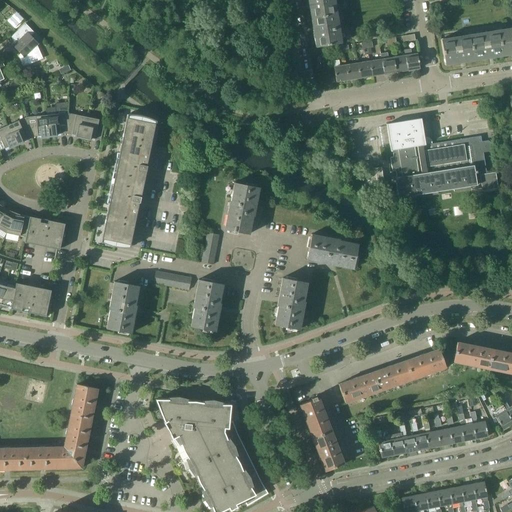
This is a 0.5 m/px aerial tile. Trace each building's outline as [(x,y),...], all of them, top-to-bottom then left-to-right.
[(308,0),(311,18),(337,14),(334,0),(308,0)] [(337,14),(311,18),(316,47),(341,43),(337,14)] [(33,61),(33,63),(35,62),(35,61),(43,58),(36,44),(38,43),(31,36),(34,33),(25,23),(17,31),(21,40),(14,46),(21,53),(19,56),(23,66),(33,61)] [(511,27),(498,30),(502,56),(511,54),(511,27)] [(473,60),(502,56),(498,30),(469,35),(473,60)] [(445,65),(473,60),(469,35),(440,39),(445,65)] [(408,70),(412,69),(412,70),(419,69),(419,68),(420,68),(417,54),(412,54),(411,49),(404,50),(405,56),(408,70)] [(380,54),(381,59),(382,59),(384,74),(388,73),(389,74),(395,73),(395,72),(396,72),(393,57),(388,58),(387,52),(380,54)] [(396,72),(408,70),(405,56),(393,57),(396,72)] [(382,59),(381,59),(369,61),(372,76),(384,74),(382,59)] [(346,65),(340,66),(339,60),(336,61),(335,60),(334,60),(332,63),(333,64),(336,82),(348,80),(346,65)] [(369,61),(358,63),(360,78),(372,76),(369,61)] [(358,63),(346,65),(348,80),(360,78),(358,63)] [(46,108),(46,115),(49,136),(56,135),(56,134),(60,133),(66,134),(67,113),(67,102),(55,104),(55,107),(46,108)] [(67,113),(66,134),(71,134),(75,135),(75,136),(82,138),(87,117),(67,113)] [(126,114),(113,178),(143,184),(147,165),(146,165),(155,120),(142,117),(126,114)] [(26,117),(31,137),(37,136),(41,135),(41,137),(49,136),(46,115),(26,117)] [(26,139),(31,137),(26,117),(7,125),(16,145),(23,142),(22,140),(26,139)] [(104,120),(87,117),(82,138),(90,139),(90,138),(100,140),(104,120)] [(395,180),(397,195),(420,192),(421,196),(438,194),(437,190),(453,188),(454,192),(470,190),(470,186),(477,185),(476,180),(481,179),(482,191),(498,189),(496,172),(487,174),(483,152),(490,151),(492,149),(491,142),(488,140),(482,141),(481,136),(432,143),(431,139),(428,137),(424,138),(421,118),(386,124),(389,143),(392,143),(394,154),(391,155),(392,169),(396,168),(397,180),(395,180)] [(16,145),(7,125),(0,128),(0,150),(8,146),(9,148),(16,145)] [(113,178),(100,241),(115,244),(129,247),(138,202),(139,202),(143,184),(113,178)] [(259,187),(234,183),(231,202),(229,201),(224,229),(249,234),(252,215),(253,215),(259,187)] [(5,210),(0,217),(0,229),(6,233),(14,212),(9,210),(8,211),(5,210)] [(6,233),(25,237),(26,237),(30,218),(29,218),(19,216),(20,214),(14,212),(6,233)] [(59,249),(65,223),(48,220),(47,223),(40,222),(40,218),(30,216),(29,218),(30,218),(26,237),(25,237),(24,242),(59,249)] [(339,239),(311,234),(307,259),(325,262),(325,263),(353,269),(358,244),(339,240),(339,239)] [(205,244),(216,246),(218,240),(206,238),(205,244)] [(215,252),(216,246),(205,244),(203,250),(215,252)] [(202,256),(214,258),(215,252),(203,250),(202,256)] [(213,264),(214,258),(202,256),(201,262),(213,264)] [(158,283),(161,271),(155,270),(153,282),(158,283)] [(158,283),(164,284),(166,272),(161,271),(158,283)] [(166,272),(164,284),(171,285),(173,273),(166,272)] [(179,275),(173,273),(171,285),(177,287),(179,275)] [(177,287),(182,288),(185,276),(179,275),(177,287)] [(185,276),(182,288),(188,289),(191,277),(185,276)] [(307,281),(282,277),(277,305),(274,324),(299,329),(305,301),(303,300),(307,281)] [(189,326),(192,326),(215,331),(220,303),(219,302),(222,283),(198,278),(192,307),(193,307),(189,326)] [(139,285),(114,280),(108,311),(109,311),(106,327),(130,332),(136,304),(135,304),(139,285)] [(0,305),(6,307),(7,306),(11,307),(15,288),(16,283),(7,281),(5,285),(0,303),(0,305)] [(11,307),(10,308),(46,315),(51,290),(16,282),(16,283),(15,288),(11,307)] [(488,369),(492,349),(457,342),(453,361),(488,369)] [(405,360),(411,379),(445,368),(438,349),(405,360)] [(488,369),(511,373),(511,352),(492,349),(488,369)] [(378,391),(411,379),(405,360),(371,372),(378,391)] [(338,383),(344,402),(378,391),(371,372),(338,383)] [(495,393),(501,389),(498,384),(496,383),(491,386),(495,393)] [(76,384),(71,414),(72,414),(74,414),(92,418),(94,408),(95,403),(98,388),(77,384),(76,384)] [(312,437),(330,431),(317,397),(299,404),(312,437)] [(503,406),(505,410),(511,420),(511,405),(509,407),(507,404),(503,397),(499,400),(503,407),(503,406)] [(222,404),(206,403),(169,399),(155,399),(165,422),(164,422),(168,429),(170,431),(170,433),(172,438),(177,436),(212,506),(214,511),(218,511),(229,507),(230,510),(237,507),(236,504),(244,500),(247,505),(268,493),(262,482),(237,433),(233,420),(229,422),(231,404),(222,404)] [(487,406),(493,419),(493,420),(495,424),(499,422),(502,429),(511,422),(511,420),(505,410),(500,413),(495,406),(493,407),(491,404),(487,406)] [(484,421),(477,423),(476,419),(475,411),(470,412),(471,420),(472,420),(472,424),(475,438),(487,436),(484,421)] [(71,414),(64,446),(66,447),(85,451),(86,448),(88,438),(89,433),(92,418),(74,414),(72,414),(71,414)] [(405,452),(416,450),(414,435),(406,437),(405,433),(406,433),(404,425),(403,422),(399,423),(400,426),(399,426),(400,432),(401,432),(401,434),(402,438),(405,452)] [(472,424),(461,426),(464,440),(475,438),(472,424)] [(461,426),(449,428),(452,443),(464,440),(461,426)] [(441,430),(437,431),(440,445),(452,443),(449,428),(441,430)] [(343,464),(330,431),(312,437),(325,471),(343,464)] [(428,448),(440,445),(437,431),(425,433),(428,448)] [(393,455),(405,452),(402,438),(401,434),(401,432),(400,432),(389,435),(390,440),(393,455)] [(416,450),(428,448),(425,433),(414,435),(416,450)] [(381,438),(377,438),(381,457),(393,455),(390,440),(383,442),(382,437),(381,438)] [(64,446),(60,447),(60,450),(60,468),(82,468),(85,452),(85,451),(66,447),(64,446)] [(24,447),(0,447),(0,469),(5,469),(10,469),(24,469),(24,450),(24,447)] [(60,447),(24,447),(24,450),(24,469),(40,468),(45,468),(60,468),(60,450),(60,447)] [(475,499),(482,497),(487,496),(484,482),(472,484),(474,499),(475,499)] [(475,499),(474,499),(472,484),(459,487),(462,501),(463,501),(470,500),(471,503),(476,503),(475,499)] [(463,501),(462,501),(459,487),(447,489),(450,504),(459,502),(460,511),(465,511),(464,505),(463,501)] [(435,492),(438,506),(450,504),(447,489),(435,492)] [(423,494),(426,509),(438,506),(435,492),(423,494)] [(414,511),(426,509),(423,494),(411,496),(414,511)] [(399,510),(403,509),(403,511),(408,511),(414,511),(411,496),(401,498),(401,500),(394,501),(399,510)]
